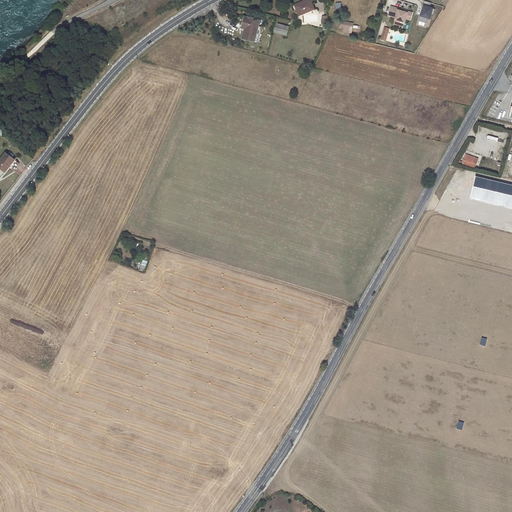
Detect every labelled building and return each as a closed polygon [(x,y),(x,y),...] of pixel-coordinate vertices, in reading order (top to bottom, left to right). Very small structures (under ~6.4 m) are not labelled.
[(302,4),(296,7),(299,16),(314,10),(310,0),(307,0),(302,3),(302,4)] [(417,25),(426,27),(428,13),(433,14),(434,8),(420,5),(417,25)] [(395,21),(401,22),(405,24),(406,20),(410,21),(412,14),(407,12),(407,14),(402,12),(398,11),(398,10),(391,8),(388,17),(395,19),(395,21)] [(245,29),(242,39),(259,43),(263,28),(259,26),(260,21),(245,17),(242,28),(245,29)] [(276,24),(274,33),(287,36),(289,27),(276,24)] [(379,39),(385,41),(389,28),(383,27),(379,39)] [(491,138),(493,131),(484,129),(482,136),(491,138)] [(0,168),(5,172),(14,160),(6,153),(0,160),(0,168)] [(478,159),(466,154),(461,165),(474,169),(478,159)] [(17,161),(12,170),(20,175),(25,166),(17,161)]
